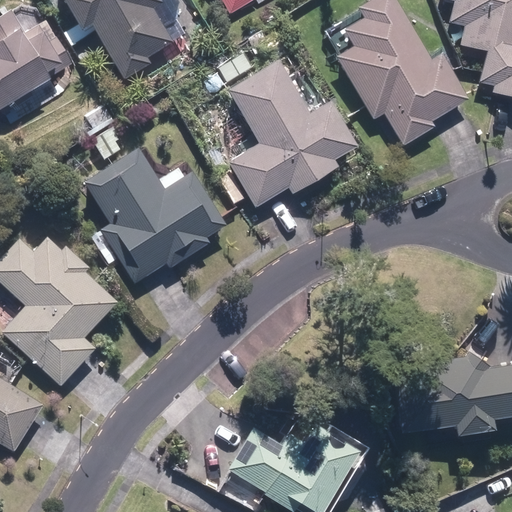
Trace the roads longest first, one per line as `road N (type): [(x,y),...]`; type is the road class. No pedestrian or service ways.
road 1 (residential): [(400,223),(315,257),(245,302),(179,364),(104,459),(75,511)]
road 2 (residential): [(400,223),(488,181),(511,178)]
